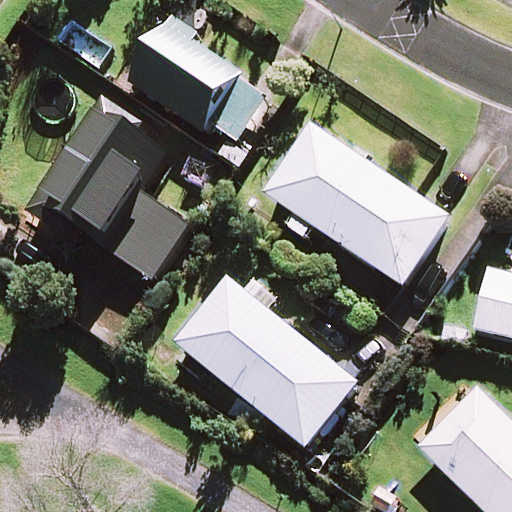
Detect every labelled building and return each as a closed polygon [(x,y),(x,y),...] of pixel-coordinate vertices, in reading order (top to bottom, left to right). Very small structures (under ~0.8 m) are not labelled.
[(273,103),(173,34),(134,90),(234,159),(273,103)] [(170,169),(106,122),(40,212),(151,292),(192,236),(146,202),(170,169)] [(451,226),(314,133),(268,201),(296,220),(285,236),(305,250),(316,233),(405,294),(451,226)] [(511,282),(489,278),(478,339),(511,345),(511,282)] [(359,392),(230,288),(179,351),(308,455),(359,392)] [(429,459),(482,511),(511,511),(511,421),(489,399),(429,459)]
